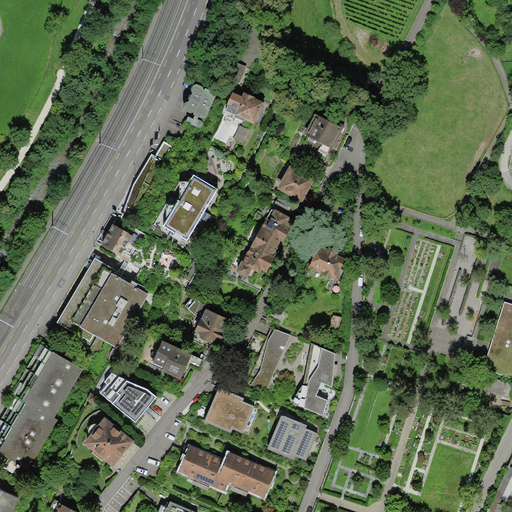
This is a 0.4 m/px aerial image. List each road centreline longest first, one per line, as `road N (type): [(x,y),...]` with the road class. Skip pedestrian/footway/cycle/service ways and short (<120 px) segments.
road 1 (residential): [(105,511),(156,434),(231,350),(350,147)]
road 2 (secondary): [(199,0),(137,135),(0,370)]
road 3 (residential): [(350,147),(358,195),(350,382),(304,511)]
road 4 (residential): [(350,147),(430,0)]
